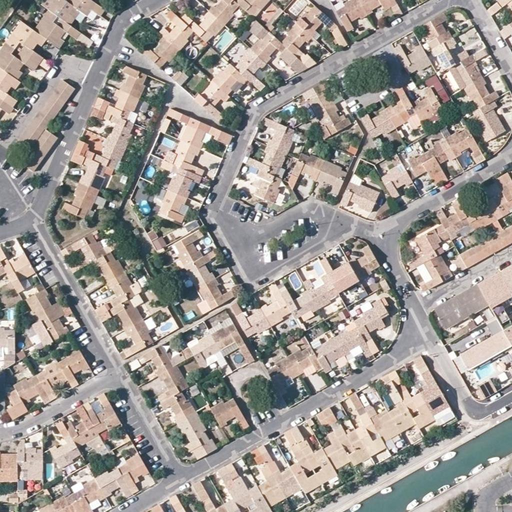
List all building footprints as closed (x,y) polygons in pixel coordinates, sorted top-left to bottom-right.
[(54,0),(48,0),(45,6),(48,8),(54,0)] [(80,0),(67,0),(66,0),(54,0),(48,8),(49,9),(58,15),(63,19),(70,24),(75,17),(68,12),(73,6),(80,10),(87,16),(92,8),(80,0)] [(92,0),(80,0),(92,8),(96,2),(92,0)] [(234,14),(232,12),(239,5),(234,0),(233,0),(221,0),(215,7),(214,6),(209,11),(225,25),(234,14)] [(233,0),(234,0),(239,5),(252,16),(256,11),(258,12),(269,0),(233,0)] [(367,15),(358,0),(350,0),(344,4),(345,6),(336,11),(348,31),(353,28),(350,22),(359,16),(360,19),(367,15)] [(391,7),(387,0),(358,0),(367,15),(373,12),(372,9),(381,4),(385,10),(391,7)] [(511,0),(499,0),(497,2),(501,8),(507,4),(511,10),(511,13),(511,14),(511,0)] [(497,2),(488,10),(491,16),(501,8),(497,2)] [(319,34),(315,29),(322,22),(333,31),(331,32),(340,48),(347,44),(337,26),(314,5),(308,13),(306,12),(296,23),(312,37),(315,39),(319,34)] [(68,12),(75,17),(80,10),(73,6),(68,12)] [(47,18),(37,31),(46,38),(59,47),(64,40),(60,37),(57,35),(62,28),(66,31),(76,38),(81,31),(70,24),(63,19),(58,25),(54,21),(58,15),(49,9),(44,15),(47,18)] [(204,16),(206,17),(199,25),(193,21),(189,26),(194,30),(206,42),(213,34),(215,35),(225,25),(209,11),(204,16)] [(444,13),(424,25),(429,34),(427,35),(430,42),(428,43),(432,49),(441,44),(452,37),(449,31),(447,33),(442,23),(448,20),(444,13)] [(47,18),(44,15),(34,29),(37,31),(47,18)] [(172,20),(177,25),(170,33),(168,31),(163,37),(179,51),(188,40),(187,38),(194,30),(189,26),(176,15),(172,20)] [(25,23),(21,20),(11,35),(14,37),(25,23)] [(16,47),(20,41),(25,45),(21,51),(39,63),(43,57),(33,50),(30,47),(35,40),(38,42),(41,45),(46,38),(37,31),(34,29),(25,23),(14,37),(11,35),(6,41),(16,47)] [(306,55),(298,49),(305,40),(308,42),(312,37),(296,23),(287,33),(288,35),(283,41),(282,44),(308,67),(316,62),(307,54),(306,55)] [(66,31),(62,28),(57,35),(60,37),(66,31)] [(298,73),(308,67),(282,44),(268,31),(261,39),(260,37),(251,48),(264,61),(266,62),(271,57),(269,55),(276,48),(282,53),(279,56),(298,73)] [(158,42),(160,43),(153,51),(147,46),(143,52),(160,68),(167,60),(169,62),(179,51),(163,37),(158,42)] [(448,68),(454,65),(468,57),(465,50),(459,54),(454,45),(456,43),(453,37),(452,37),(441,44),(444,50),(437,54),(441,60),(443,59),(448,68)] [(38,42),(35,40),(30,47),(33,50),(38,42)] [(21,51),(17,56),(12,53),(16,47),(6,41),(2,47),(5,49),(0,56),(0,66),(18,79),(23,72),(19,69),(16,67),(21,60),(24,62),(34,70),(39,63),(21,51)] [(415,49),(416,51),(406,56),(403,50),(397,53),(408,74),(418,69),(419,71),(431,64),(425,53),(421,46),(415,49)] [(241,59),(242,61),(235,68),(248,79),(260,91),(265,85),(252,74),(260,66),(262,68),(266,62),(264,61),(251,48),(241,59)] [(483,48),(468,57),(454,65),(459,74),(457,76),(461,82),(468,78),(471,85),(483,78),(479,71),(477,73),(472,63),(487,54),(483,48)] [(376,56),(373,68),(385,71),(388,59),(376,56)] [(16,67),(19,69),(24,62),(21,60),(16,67)] [(235,68),(230,63),(223,71),(221,70),(212,80),(227,94),(232,90),(230,88),(237,79),(243,84),(248,79),(235,68)] [(142,84),(146,74),(125,65),(122,72),(129,74),(125,84),(122,83),(120,89),(139,98),(145,85),(142,84)] [(21,81),(18,79),(0,66),(0,97),(13,106),(17,100),(6,92),(3,90),(8,83),(12,85),(15,88),(21,81)] [(185,84),(188,74),(177,70),(174,81),(185,84)] [(471,101),(474,99),(479,108),(494,100),(499,97),(495,91),(489,94),(484,85),(486,84),(483,78),(471,85),(464,88),(471,101)] [(58,137),(46,129),(75,87),(62,79),(19,140),(31,148),(22,162),(34,171),(58,137)] [(212,80),(202,91),(203,93),(197,101),(219,121),(224,116),(213,106),(220,98),(223,100),(227,94),(212,80)] [(327,80),(306,92),(311,101),(309,102),(313,109),(319,105),(323,111),(335,104),(331,98),(329,99),(324,90),(330,86),(327,80)] [(12,85),(8,83),(3,90),(6,92),(12,85)] [(424,91),(427,97),(421,101),(420,99),(411,104),(416,113),(421,122),(434,115),(433,113),(442,108),(430,88),(424,91)] [(98,97),(94,106),(127,120),(131,111),(133,112),(139,98),(120,89),(117,96),(119,97),(115,107),(108,104),(106,104),(108,101),(98,97)] [(408,120),(407,118),(416,113),(411,104),(404,93),(398,96),(402,103),(393,108),(392,106),(385,109),(391,121),(397,117),(401,124),(408,120)] [(0,109),(1,108),(8,112),(13,106),(0,97),(0,109)] [(498,117),(495,119),(490,110),(493,109),(497,107),(494,100),(479,108),(473,112),(478,121),(476,122),(486,141),(505,130),(498,117)] [(339,111),(335,104),(323,111),(316,115),(321,124),(323,127),(325,126),(331,135),(351,124),(347,117),(342,121),(337,113),(339,111)] [(127,120),(94,106),(91,114),(102,118),(102,117),(116,123),(112,133),(109,132),(106,138),(126,147),(132,133),(130,133),(134,123),(127,120)] [(180,140),(200,148),(202,142),(200,141),(204,131),(215,135),(214,138),(228,144),(232,135),(170,108),(167,115),(187,123),(180,140)] [(383,135),(390,131),(386,124),(391,121),(385,109),(379,113),(380,115),(371,120),(368,114),(361,117),(371,134),(373,137),(382,133),(383,135)] [(407,118),(408,120),(413,128),(422,123),(421,122),(416,113),(407,118)] [(165,133),(171,120),(165,118),(160,131),(165,133)] [(292,141),(290,139),(294,130),(291,129),(266,118),(263,124),(276,130),(272,140),(270,139),(267,145),(287,154),(292,141)] [(324,139),(331,135),(325,126),(323,127),(321,124),(317,127),(324,139)] [(462,154),(460,152),(470,146),(474,152),(479,149),(468,128),(459,133),(458,132),(445,139),(456,157),(462,154)] [(80,140),(75,152),(107,166),(114,169),(118,159),(120,160),(126,147),(106,138),(104,145),(106,146),(102,155),(86,149),(88,144),(80,140)] [(445,139),(432,146),(434,148),(425,153),(436,174),(442,170),(439,164),(448,159),(450,161),(456,157),(445,139)] [(197,167),(190,164),(195,154),(197,154),(200,148),(180,140),(175,153),(177,154),(173,163),(180,166),(194,173),(197,167)] [(259,169),(274,176),(278,166),(281,167),(287,154),(267,145),(264,152),(267,153),(262,163),(249,157),(246,163),(259,169)] [(355,154),(357,149),(350,146),(347,151),(355,154)] [(177,154),(175,153),(168,150),(164,160),(173,163),(177,154)] [(107,166),(75,152),(71,160),(82,164),(82,163),(89,166),(85,176),(83,175),(80,181),(99,190),(105,177),(102,176),(107,166)] [(297,177),(301,170),(311,175),(310,178),(316,180),(325,161),(312,155),(311,157),(301,153),(298,159),(292,174),(297,177)] [(436,174),(425,153),(415,158),(414,157),(408,160),(412,167),(417,176),(427,171),(430,177),(436,174)] [(172,172),(175,164),(173,163),(164,160),(161,167),(172,172)] [(347,173),(338,169),(338,166),(325,161),(316,180),(323,183),(324,181),(334,185),(331,192),(337,194),(347,173)] [(194,173),(180,166),(175,176),(173,176),(168,188),(187,197),(189,191),(187,190),(192,179),(199,182),(202,176),(194,173)] [(399,195),(395,188),(405,183),(406,186),(412,182),(411,180),(406,170),(399,173),(396,167),(389,171),(390,173),(381,178),(393,198),(399,195)] [(412,167),(406,170),(411,180),(417,176),(412,167)] [(257,176),(263,179),(259,189),(257,188),(254,194),(274,203),(280,190),(277,188),(281,179),(274,176),(259,169),(257,176)] [(363,177),(354,173),(340,204),(346,207),(349,200),(359,204),(358,207),(371,212),(379,193),(360,184),(363,177)] [(511,180),(508,173),(501,176),(511,195),(511,180)] [(509,213),(508,211),(511,208),(511,195),(501,176),(495,179),(503,194),(493,199),(492,198),(486,201),(497,220),(509,213)] [(88,208),(90,209),(99,190),(80,181),(75,194),(76,195),(72,204),(65,201),(62,208),(84,218),(88,208)] [(157,196),(163,199),(167,189),(161,187),(157,196)] [(168,188),(162,202),(164,203),(160,212),(181,222),(184,215),(177,212),(181,202),(184,203),(187,197),(168,188)] [(441,208),(435,211),(442,224),(449,237),(451,240),(457,237),(456,235),(462,231),(461,229),(471,224),(462,209),(458,200),(451,204),(456,213),(447,218),(441,208)] [(471,224),(474,229),(482,225),(484,227),(497,220),(486,201),(480,205),(481,207),(472,212),(468,206),(462,209),(471,224)] [(449,237),(442,224),(416,240),(422,251),(425,251),(427,250),(428,252),(424,255),(418,258),(409,264),(412,270),(421,265),(440,254),(444,252),(440,246),(439,247),(437,244),(439,243),(449,237)] [(502,230),(500,232),(507,244),(511,241),(511,237),(507,228),(502,230)] [(199,250),(197,251),(192,242),(203,235),(200,229),(174,243),(179,253),(177,254),(181,261),(184,267),(186,266),(203,256),(199,250)] [(500,232),(493,235),(500,248),(507,244),(500,232)] [(103,247),(99,241),(97,242),(92,233),(71,245),(74,251),(80,247),(86,256),(84,258),(87,264),(90,262),(106,253),(103,247)] [(494,252),(500,248),(493,235),(486,240),(494,252)] [(163,236),(152,241),(157,250),(168,245),(163,236)] [(487,256),(494,252),(486,240),(481,242),(480,243),(487,256)] [(110,251),(118,247),(114,241),(103,247),(106,253),(110,251)] [(480,260),(487,256),(480,243),(473,247),(480,260)] [(64,256),(74,251),(71,245),(61,250),(64,256)] [(362,248),(365,255),(356,260),(355,258),(349,261),(359,279),(372,273),(370,270),(379,265),(368,245),(362,248)] [(0,260),(6,271),(18,292),(24,288),(19,280),(35,272),(24,253),(18,256),(19,258),(14,261),(10,264),(8,259),(0,246),(0,260)] [(480,260),(473,247),(466,251),(473,264),(480,260)] [(203,256),(186,266),(191,275),(189,276),(197,288),(215,278),(211,271),(209,273),(204,263),(211,260),(210,258),(218,254),(215,249),(203,256)] [(125,272),(118,259),(116,260),(110,251),(106,253),(90,262),(93,269),(99,265),(104,274),(102,276),(106,282),(125,272)] [(466,251),(459,255),(466,268),(473,264),(466,251)] [(452,276),(440,254),(421,265),(424,271),(427,269),(432,279),(420,286),(422,289),(429,288),(452,276)] [(342,265),(343,267),(334,272),(324,255),(318,259),(327,273),(336,289),(345,284),(346,287),(359,279),(349,261),(342,265)] [(73,272),(87,264),(84,258),(70,266),(73,272)] [(511,264),(499,272),(510,292),(511,294),(511,264)] [(135,294),(130,286),(132,285),(125,272),(106,282),(109,288),(112,287),(117,296),(95,309),(98,315),(129,298),(135,294)] [(216,277),(221,289),(232,284),(227,272),(216,277)] [(477,284),(489,304),(495,315),(500,325),(509,320),(499,303),(497,300),(510,292),(499,272),(477,284)] [(309,279),(303,282),(308,290),(318,308),(330,301),(329,299),(339,294),(336,289),(327,273),(321,277),(324,283),(315,288),(309,279)] [(218,284),(215,278),(197,288),(204,301),(206,300),(211,309),(236,294),(233,288),(222,294),(216,285),(218,284)] [(142,291),(137,282),(132,285),(130,286),(135,294),(142,291)] [(283,319),(282,316),(291,311),(280,292),(275,283),(269,286),(277,301),(268,306),(266,304),(260,308),(270,326),(283,319)] [(489,304),(477,284),(434,309),(445,329),(479,310),(489,304)] [(33,312),(35,311),(40,320),(61,308),(57,301),(51,304),(47,295),(48,294),(45,288),(44,289),(26,299),(33,312)] [(318,308),(308,290),(302,293),(303,295),(293,301),(287,289),(280,292),(291,311),(295,318),(304,313),(305,315),(318,308)] [(497,300),(499,303),(511,296),(511,294),(510,292),(497,300)] [(357,327),(365,341),(371,338),(368,332),(377,326),(379,328),(385,325),(382,321),(391,316),(386,308),(390,306),(385,297),(372,304),(374,306),(362,313),(363,316),(354,321),(357,327)] [(98,315),(98,316),(101,321),(117,312),(123,322),(121,323),(124,329),(143,319),(136,306),(134,307),(129,298),(98,315)] [(211,309),(206,300),(204,301),(197,304),(202,314),(211,309)] [(495,315),(489,304),(479,310),(485,321),(495,315)] [(61,308),(40,320),(45,328),(43,330),(50,343),(51,342),(69,332),(66,325),(64,326),(58,317),(64,314),(61,308)] [(254,311),(255,313),(246,318),(242,312),(236,316),(247,336),(257,331),(258,333),(270,326),(260,308),(254,311)] [(347,308),(338,313),(342,320),(351,315),(347,308)] [(500,325),(495,315),(485,321),(493,336),(503,330),(500,325)] [(153,341),(148,333),(150,332),(143,319),(124,329),(128,335),(130,334),(135,344),(124,350),(127,356),(153,341)] [(223,326),(210,333),(220,351),(227,348),(226,345),(234,340),(238,347),(239,347),(244,343),(233,323),(224,328),(223,326)] [(511,324),(503,330),(511,345),(511,324)] [(15,329),(4,329),(4,327),(0,326),(0,346),(7,346),(8,353),(4,353),(4,367),(6,367),(15,362),(15,334),(15,329)] [(365,341),(357,327),(348,332),(347,330),(341,333),(335,337),(345,355),(350,352),(349,350),(355,346),(356,348),(360,346),(366,357),(372,353),(365,341)] [(341,333),(338,328),(332,331),(335,337),(341,333)] [(503,330),(493,336),(459,354),(468,370),(511,345),(503,330)] [(257,331),(247,336),(251,342),(260,337),(258,333),(257,331)] [(210,333),(198,340),(199,342),(189,348),(193,355),(201,369),(207,365),(204,358),(213,353),(215,355),(220,351),(210,333)] [(323,347),(314,352),(322,366),(325,372),(331,368),(328,363),(333,361),(332,360),(337,357),(339,359),(345,355),(335,337),(321,344),(323,347)] [(371,338),(365,341),(372,353),(378,350),(371,338)] [(244,343),(239,347),(247,363),(253,359),(244,343)] [(162,344),(158,346),(163,355),(167,353),(162,344)] [(303,368),(308,366),(312,363),(313,366),(315,369),(322,366),(314,352),(310,345),(301,351),(300,349),(287,356),(298,374),(304,371),(303,368)] [(167,353),(163,355),(158,346),(136,358),(139,365),(151,358),(156,368),(154,369),(158,375),(176,364),(169,352),(167,353)] [(66,355),(67,357),(58,363),(67,379),(72,387),(78,384),(73,373),(82,368),(83,370),(89,367),(78,348),(66,355)] [(204,358),(207,365),(217,360),(216,357),(215,355),(213,353),(204,358)] [(287,356),(275,363),(276,365),(267,370),(278,391),(284,387),(281,381),(290,375),(292,378),(298,374),(287,356)] [(451,410),(420,356),(413,360),(427,384),(423,387),(425,390),(420,393),(433,416),(435,419),(451,410)] [(45,369),(36,375),(48,395),(50,400),(57,396),(51,386),(60,380),(61,383),(67,379),(58,363),(57,360),(44,367),(45,369)] [(313,366),(312,363),(308,366),(303,368),(304,371),(306,374),(315,369),(313,366)] [(186,387),(181,378),(183,377),(176,364),(158,375),(161,381),(163,379),(169,389),(157,396),(160,402),(181,390),(186,387)] [(80,382),(94,376),(90,368),(76,375),(80,382)] [(396,370),(388,374),(396,388),(416,423),(417,425),(433,416),(420,393),(412,397),(396,370)] [(397,407),(388,412),(398,429),(400,432),(416,423),(396,388),(388,374),(381,378),(397,407)] [(30,400),(29,398),(38,393),(42,399),(48,395),(36,375),(27,380),(26,378),(13,385),(16,389),(24,404),(30,400)] [(477,386),(484,398),(496,391),(490,379),(477,386)] [(7,394),(13,405),(7,409),(13,419),(28,410),(24,404),(16,389),(7,394)] [(173,415),(176,422),(195,411),(189,398),(186,400),(181,390),(160,402),(164,408),(170,405),(175,414),(173,415)] [(373,404),(379,401),(374,390),(368,392),(373,404)] [(356,410),(363,406),(356,392),(349,396),(356,410)] [(98,396),(105,409),(96,414),(88,402),(83,405),(89,416),(98,433),(107,428),(108,429),(121,423),(104,393),(98,396)] [(227,423),(225,420),(235,415),(243,429),(249,425),(233,398),(224,402),(223,400),(210,407),(221,427),(227,423)] [(89,416),(83,405),(76,409),(83,422),(74,427),(70,421),(65,424),(66,427),(76,445),(85,440),(86,442),(99,435),(98,433),(89,416)] [(356,410),(360,416),(367,412),(366,411),(363,406),(356,410)] [(368,453),(355,429),(347,435),(342,426),(340,426),(330,407),(323,411),(331,425),(334,431),(351,460),(354,466),(362,461),(359,457),(368,453)] [(398,429),(388,412),(379,417),(373,408),(366,411),(367,412),(381,438),(398,429)] [(176,422),(183,434),(185,432),(191,442),(185,445),(188,452),(192,450),(197,459),(217,448),(211,438),(209,439),(203,430),(206,429),(195,411),(176,422)] [(324,428),(331,425),(323,411),(317,415),(324,428)] [(383,442),(381,438),(367,412),(360,416),(359,416),(362,421),(358,423),(360,427),(355,429),(368,453),(384,443),(383,442)] [(435,419),(433,416),(417,425),(419,429),(435,419)] [(290,430),(297,442),(304,438),(297,426),(290,430)] [(49,449),(61,469),(74,461),(72,459),(81,454),(76,445),(66,427),(63,429),(62,428),(59,429),(67,443),(57,448),(56,445),(49,449)] [(381,438),(383,442),(400,432),(398,429),(381,438)] [(290,430),(284,433),(291,445),(297,442),(290,430)] [(335,469),(351,460),(334,431),(327,435),(332,444),(323,449),(335,469)] [(36,449),(36,452),(25,452),(25,440),(17,439),(17,454),(18,468),(28,468),(28,471),(40,471),(43,471),(43,455),(43,449),(36,449)] [(368,453),(370,456),(386,447),(384,443),(368,453)] [(265,461),(271,458),(264,445),(258,448),(265,461)] [(336,471),(335,469),(323,449),(322,448),(314,453),(309,445),(301,449),(305,457),(312,469),(320,465),(322,469),(315,473),(319,481),(336,471)] [(258,448),(251,452),(258,464),(265,461),(258,448)] [(301,449),(294,454),(298,462),(290,467),(290,468),(300,485),(302,488),(303,490),(319,481),(315,473),(308,477),(305,473),(312,469),(305,457),(301,449)] [(10,454),(10,457),(1,457),(1,454),(1,451),(0,451),(0,477),(4,478),(4,481),(18,481),(18,475),(18,468),(17,454),(10,454)] [(138,490),(132,479),(141,474),(142,476),(149,472),(138,453),(126,460),(127,462),(118,467),(132,493),(138,490)] [(359,457),(362,461),(370,456),(368,453),(359,457)] [(232,463),(225,466),(232,479),(239,475),(232,463)] [(232,479),(225,466),(218,471),(234,498),(225,504),(229,511),(250,511),(250,510),(247,511),(241,511),(240,510),(247,506),(237,486),(232,479)] [(112,493),(111,491),(119,486),(126,497),(133,494),(132,493),(118,467),(108,472),(107,471),(95,478),(105,497),(112,493)] [(284,494),(300,485),(290,468),(281,473),(279,470),(272,474),(284,494)] [(319,481),(321,484),(337,475),(336,471),(319,481)] [(272,474),(265,478),(267,481),(258,486),(268,503),(277,497),(279,501),(286,498),(284,494),(272,474)] [(93,511),(89,503),(98,498),(99,501),(105,497),(95,478),(82,485),(83,487),(74,492),(85,511),(93,511)] [(202,501),(209,497),(200,481),(193,485),(202,501)] [(303,490),(305,493),(321,484),(319,481),(303,490)] [(244,482),(237,486),(247,506),(255,502),(257,506),(250,510),(250,511),(264,511),(271,509),(270,507),(268,503),(258,486),(257,485),(249,490),(244,482)] [(302,488),(300,485),(284,494),(286,498),(302,488)] [(18,502),(18,503),(28,498),(27,489),(18,489),(18,494),(18,502)] [(85,511),(74,492),(65,497),(64,495),(51,502),(56,511),(73,511),(76,511),(77,511),(85,511)] [(18,494),(9,494),(9,502),(18,502),(18,494)] [(176,494),(169,498),(176,510),(182,506),(176,494)] [(279,501),(277,497),(268,503),(270,507),(279,501)] [(212,501),(204,505),(208,511),(229,511),(225,504),(216,508),(212,501)] [(56,511),(51,502),(38,509),(40,511),(39,511),(56,511)] [(164,511),(160,503),(151,508),(153,511),(164,511)]
